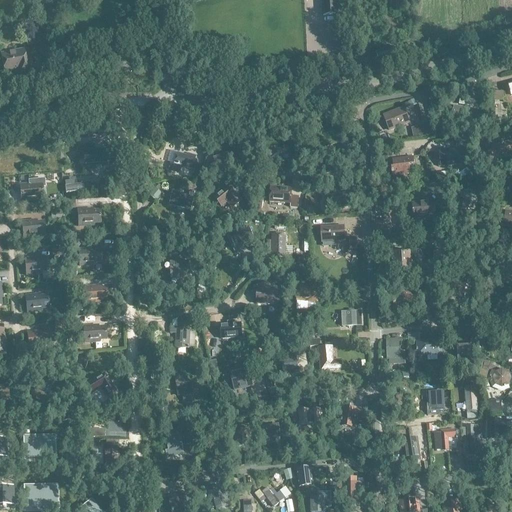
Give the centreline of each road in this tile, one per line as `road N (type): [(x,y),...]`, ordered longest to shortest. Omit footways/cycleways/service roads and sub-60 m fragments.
road 1 (track): [(363,104),(143,126),(144,321)]
road 2 (track): [(140,511),(128,103)]
road 3 (track): [(378,462),(140,483)]
road 4 (residential): [(373,334),(363,104)]
road 5 (unclassified): [(169,100),(361,84)]
road 6 (unclassified): [(0,121),(169,100)]
road 7 (track): [(425,330),(436,252),(464,244),(511,258)]
road 8 (unclassified): [(361,84),(511,43)]
road 9 (residential): [(363,104),(511,64)]
road 10 (residential): [(379,481),(373,334)]
road 11 (residential): [(373,334),(511,320)]
road 12 (residential): [(379,481),(511,470)]
road 13 (track): [(135,321),(191,318),(248,274)]
